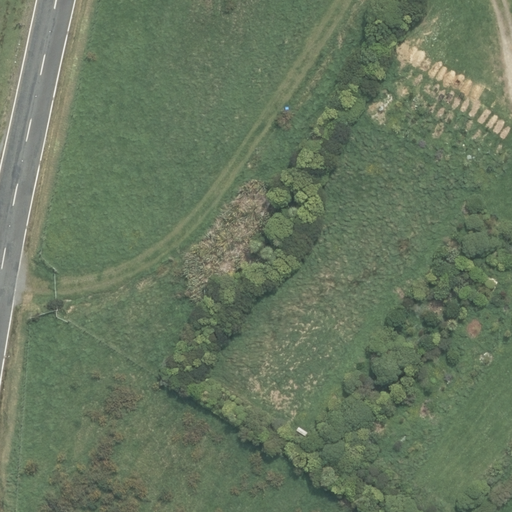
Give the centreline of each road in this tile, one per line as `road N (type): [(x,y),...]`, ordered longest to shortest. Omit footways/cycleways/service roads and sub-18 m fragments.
road 1 (unclassified): [(0,284),(54,287),(117,275),(182,232),(342,0)]
road 2 (unclassified): [(0,284),(55,0)]
